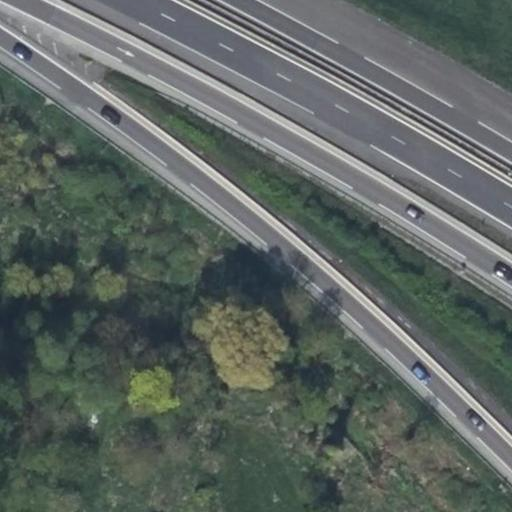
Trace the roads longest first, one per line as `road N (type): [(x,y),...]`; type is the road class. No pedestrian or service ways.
road 1 (motorway): [(0,38),(261,229),(511,459)]
road 2 (motorway): [(17,0),(289,141),(511,277)]
road 3 (motorway): [(132,0),(511,207)]
road 4 (motorway): [(511,152),(241,0)]
